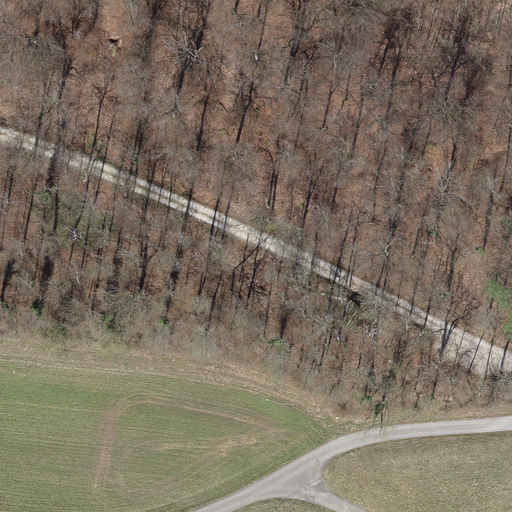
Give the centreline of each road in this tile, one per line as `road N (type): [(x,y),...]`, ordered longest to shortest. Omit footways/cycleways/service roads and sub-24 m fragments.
road 1 (track): [(511,359),(239,222),(0,126)]
road 2 (track): [(273,482),(374,434),(511,422)]
